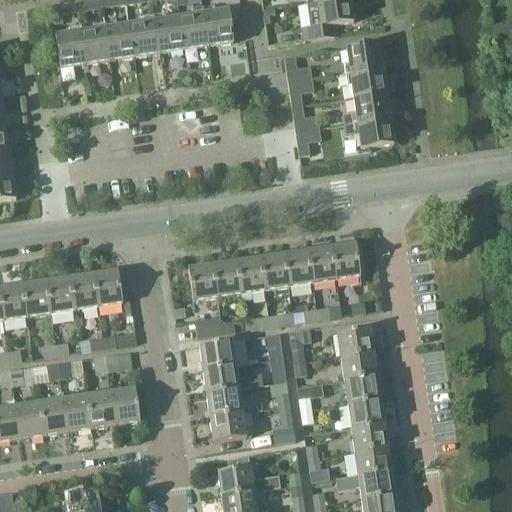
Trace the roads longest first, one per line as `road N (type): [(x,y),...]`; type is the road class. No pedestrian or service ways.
road 1 (residential): [(433,511),(385,188)]
road 2 (residential): [(172,460),(137,225)]
road 3 (residential): [(56,237),(23,33),(0,15)]
road 4 (residential): [(289,202),(248,0)]
road 5 (residential): [(0,485),(172,460)]
road 6 (residential): [(137,225),(289,202)]
road 7 (residential): [(385,188),(511,170)]
